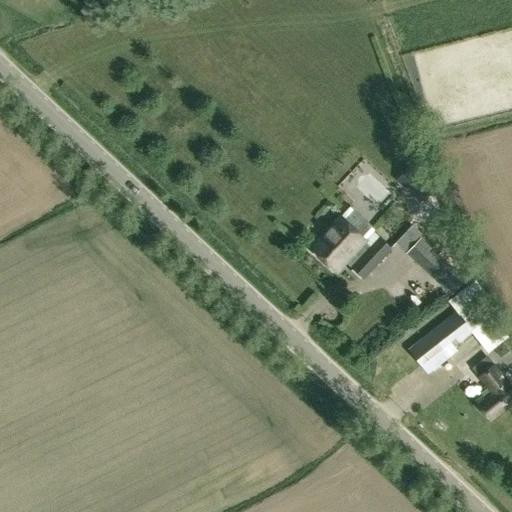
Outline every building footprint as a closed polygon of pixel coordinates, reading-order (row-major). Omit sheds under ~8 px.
[(410,189),(422,200),(433,189),(421,178),(410,189)] [(347,205),(365,222),(380,205),(362,188),(347,205)] [(367,239),(341,215),(312,246),(337,270),(348,259),(354,264),(353,266),(364,277),(393,247),(381,236),(372,246),(366,240),(367,239)] [(422,232),(413,224),(397,241),(406,250),(422,232)] [(430,246),(417,260),(440,282),(453,267),(430,246)] [(458,310),(474,330),(488,348),(491,346),(500,339),(505,335),(482,303),(488,299),(476,283),(451,301),(458,310)] [(454,346),(474,330),(458,310),(410,348),(430,372),(457,350),(454,346)] [(498,355),(507,348),(500,339),(491,346),(498,355)] [(481,375),(480,375),(489,386),(482,392),(487,398),(480,404),(491,418),(511,400),(511,383),(509,380),(508,380),(494,363),(488,356),(474,367),(481,375)] [(366,372),(379,385),(386,377),(373,365),(366,372)]
